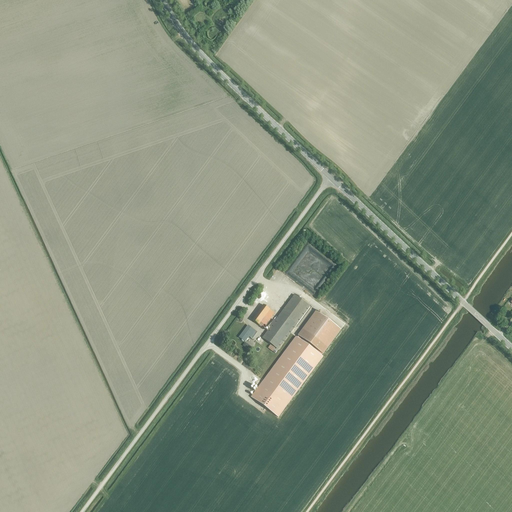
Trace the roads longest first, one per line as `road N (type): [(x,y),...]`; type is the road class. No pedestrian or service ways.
road 1 (unclassified): [(80,511),(327,180)]
road 2 (tertiary): [(313,162),(197,51),(163,0)]
road 3 (tertiary): [(511,348),(350,197)]
